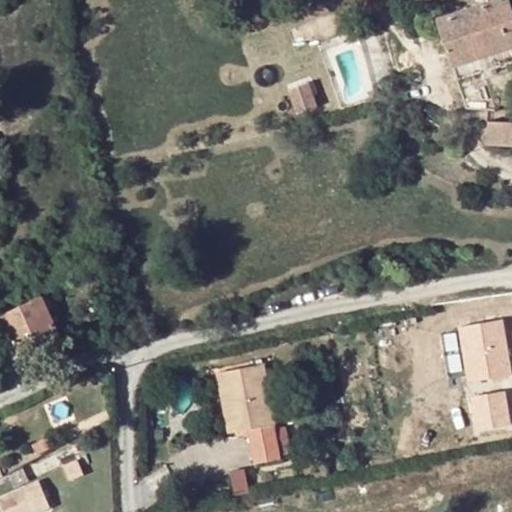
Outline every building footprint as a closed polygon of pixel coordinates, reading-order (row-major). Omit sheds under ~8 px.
[(492,0),(490,0),(461,10),(480,58),(511,47),(511,17),(511,15),(498,18),(492,0)] [(492,0),(498,18),(511,15),(506,0),(492,0)] [(452,66),(480,58),(461,10),(437,17),(441,31),(452,66)] [(503,122),(503,121),(488,121),(486,145),(503,146),(503,122)] [(503,122),(503,146),(511,146),(511,121),(503,121),(503,122)] [(22,304),(0,314),(0,317),(18,354),(57,335),(46,311),(38,295),(22,304)] [(468,323),(471,371),(510,369),(507,320),(468,323)] [(57,335),(18,354),(21,361),(61,342),(57,335)] [(8,349),(0,353),(0,369),(0,370),(5,380),(13,376),(17,367),(8,349)] [(218,373),(225,411),(267,403),(260,366),(218,373)] [(477,394),(480,424),(511,422),(508,392),(477,394)] [(277,457),(276,453),(274,440),(267,403),(225,411),(228,431),(245,428),(252,462),(277,457)] [(47,436),(39,440),(43,450),(52,445),(47,436)] [(286,438),(274,440),(276,453),(289,451),(286,438)] [(43,450),(39,440),(29,446),(33,454),(43,450)] [(74,461),(64,467),(69,478),(79,473),(74,461)] [(38,481),(0,496),(0,505),(2,511),(33,511),(48,506),(38,481)]
